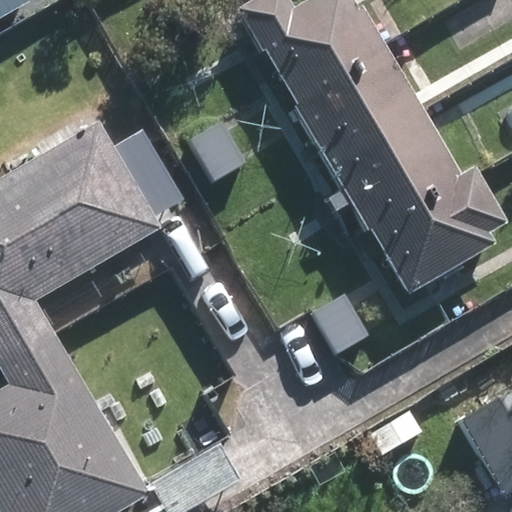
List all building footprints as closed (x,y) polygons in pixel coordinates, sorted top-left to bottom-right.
[(0,0),(0,20),(32,2),(30,0),(0,0)] [(454,228),(326,0),(275,0),(209,37),(349,286),(454,228)] [(447,0),(358,0),(382,51),(455,17),(447,0)] [(0,511),(79,511),(113,494),(8,303),(164,219),(100,104),(0,159),(0,511)] [(209,122),(174,144),(202,189),(237,167),(209,122)] [(334,296),(301,313),(325,358),(358,341),(334,296)] [(431,456),(425,460),(456,511),(511,511),(511,480),(508,474),(511,471),(511,433),(500,414),(431,456)]
